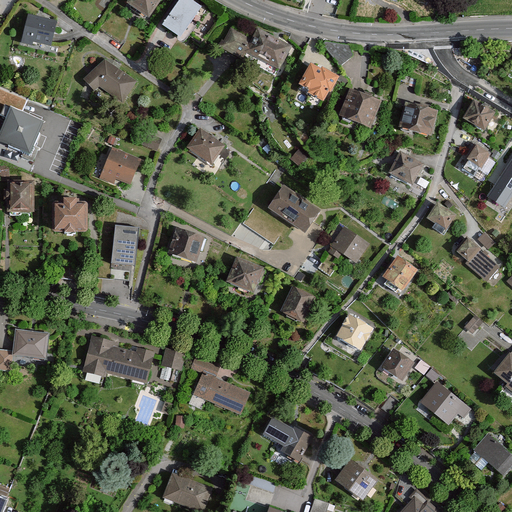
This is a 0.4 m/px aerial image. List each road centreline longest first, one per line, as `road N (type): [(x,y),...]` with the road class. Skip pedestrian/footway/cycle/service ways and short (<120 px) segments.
road 1 (tertiary): [(467,511),(361,423),(219,344),(127,313),(0,296)]
road 2 (tertiary): [(239,0),(323,29),(511,28)]
